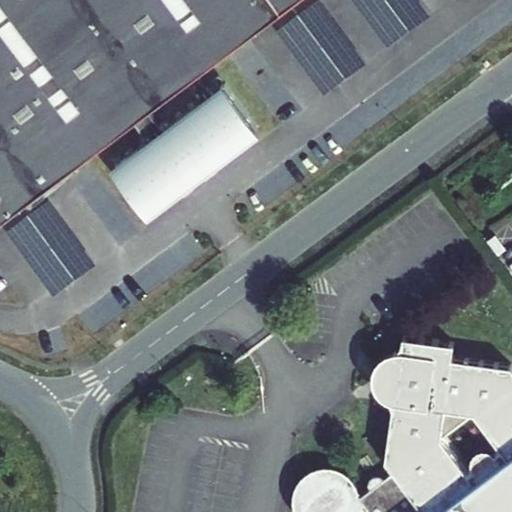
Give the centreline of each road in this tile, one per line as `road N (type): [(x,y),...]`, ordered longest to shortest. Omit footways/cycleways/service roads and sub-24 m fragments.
road 1 (residential): [(511,72),(140,350)]
road 2 (unknown): [(259,261),(207,198),(56,307),(36,317),(0,317)]
road 3 (unknown): [(274,416),(315,393),(330,373),(355,304),(451,225)]
road 4 (unknown): [(168,511),(190,429),(274,416)]
road 5 (residential): [(140,350),(59,392),(0,381)]
road 6 (unknown): [(228,284),(270,359),(274,416)]
road 7 (residential): [(72,467),(83,411),(140,350)]
